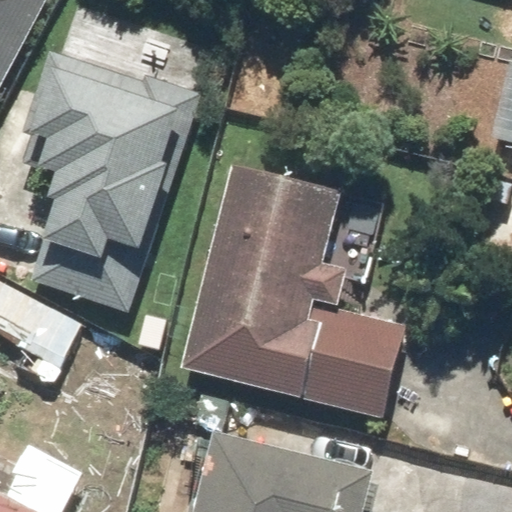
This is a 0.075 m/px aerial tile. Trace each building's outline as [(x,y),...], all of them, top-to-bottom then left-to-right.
[(0,0),(0,121),(63,0),(0,0)] [(171,244),(210,86),(60,49),(41,123),(85,134),(70,195),(85,198),(77,227),(62,223),(47,280),(140,303),(156,240),(171,244)] [(453,84),(410,75),(399,129),(442,138),(453,84)] [(376,259),(349,253),(365,190),(254,163),(204,367),(407,417),(429,328),(363,312),(376,259)] [(97,325),(0,273),(0,326),(75,366),(97,325)] [(397,511),(409,462),(241,422),(219,511),(397,511)] [(20,484),(0,474),(0,511),(73,511),(94,472),(40,444),(20,484)]
